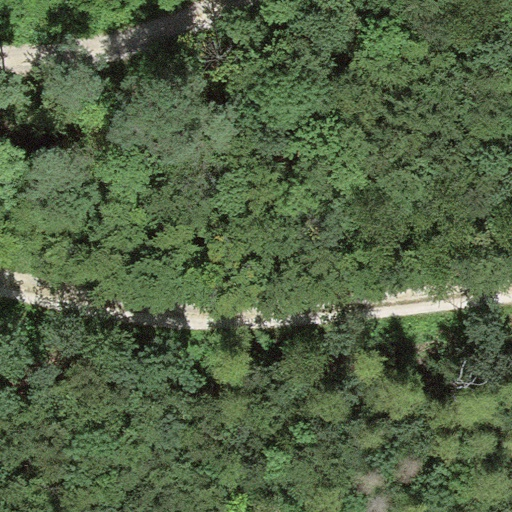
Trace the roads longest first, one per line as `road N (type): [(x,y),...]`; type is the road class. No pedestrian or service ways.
road 1 (track): [(511,294),(302,312),(136,309),(0,282)]
road 2 (track): [(0,58),(52,61),(226,0)]
